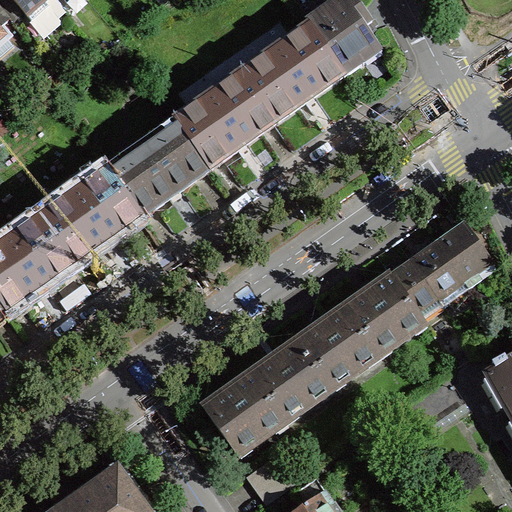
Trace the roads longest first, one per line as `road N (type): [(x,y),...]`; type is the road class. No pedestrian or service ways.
road 1 (residential): [(0,389),(444,77)]
road 2 (secondary): [(119,381),(476,139)]
road 3 (residential): [(119,381),(208,511)]
road 4 (secondary): [(0,466),(119,381)]
